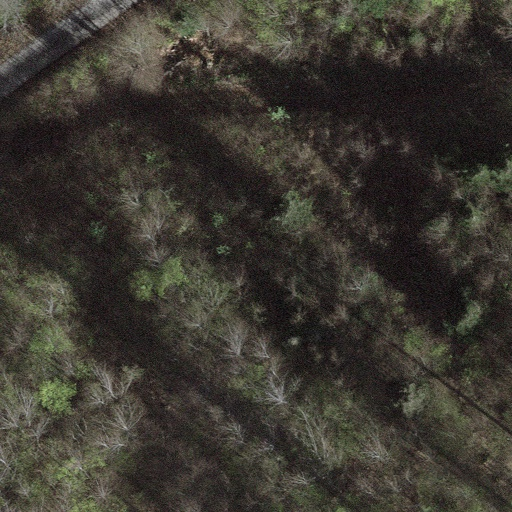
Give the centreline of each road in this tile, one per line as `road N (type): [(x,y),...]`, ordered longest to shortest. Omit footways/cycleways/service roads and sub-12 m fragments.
road 1 (track): [(0,161),(107,135),(511,78)]
road 2 (unclassified): [(143,0),(0,106)]
